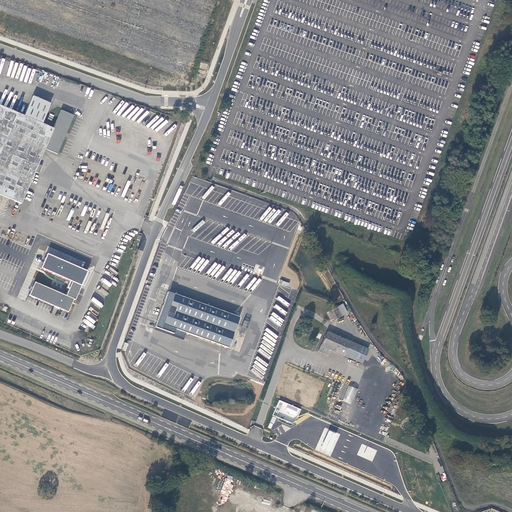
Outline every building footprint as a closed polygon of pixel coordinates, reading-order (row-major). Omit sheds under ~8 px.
[(0,195),(21,204),(45,149),(57,154),(74,115),(61,110),(53,128),(42,123),(51,103),(33,96),(24,115),(0,105),(0,195)] [(250,209),(247,215),(259,220),(267,204),(255,199),(252,206),(249,204),(247,207),(250,209)] [(47,252),(80,265),(82,261),(49,247),(47,252)] [(59,309),(68,313),(73,300),(75,301),(81,286),(72,282),(66,296),(34,282),(28,296),(54,307),(53,308),(58,310),(59,309)] [(238,317),(173,294),(162,325),(227,349),(238,317)] [(342,317),(336,307),(326,313),(331,322),(342,317)] [(248,323),(242,321),(240,327),(246,329),(248,323)] [(343,357),(350,342),(326,332),(318,352),(329,357),(331,351),(343,357)] [(343,357),(361,364),(368,349),(350,342),(343,357)] [(338,398),(351,404),(358,389),(349,385),(345,392),(342,391),(338,398)] [(295,424),(300,408),(278,400),(273,416),(295,424)]
